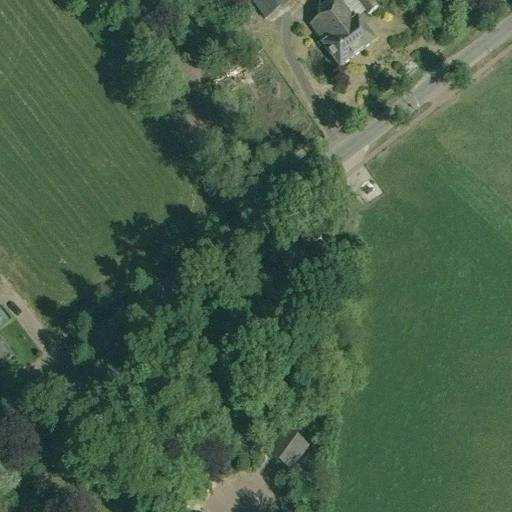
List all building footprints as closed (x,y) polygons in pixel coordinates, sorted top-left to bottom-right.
[(288,2),(287,0),(249,0),(264,20),(288,2)] [(352,0),(366,18),(379,9),(372,0),(352,0)] [(321,46),(339,69),(374,42),(356,19),(355,20),(341,2),(309,26),(323,44),(321,46)] [(181,46),(190,61),(216,41),(206,27),(181,46)] [(0,368),(12,359),(0,343),(0,368)] [(283,431),(265,455),(291,473),(309,448),(283,431)]
